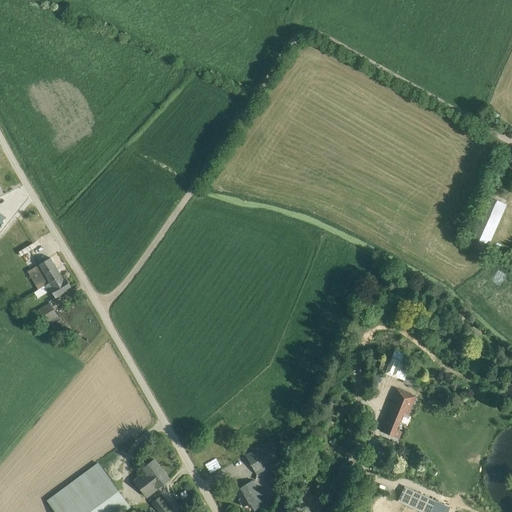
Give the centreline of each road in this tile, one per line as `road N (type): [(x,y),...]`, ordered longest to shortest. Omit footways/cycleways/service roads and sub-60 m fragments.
road 1 (track): [(511,144),(307,34),(99,309)]
road 2 (unclassified): [(217,511),(0,135)]
